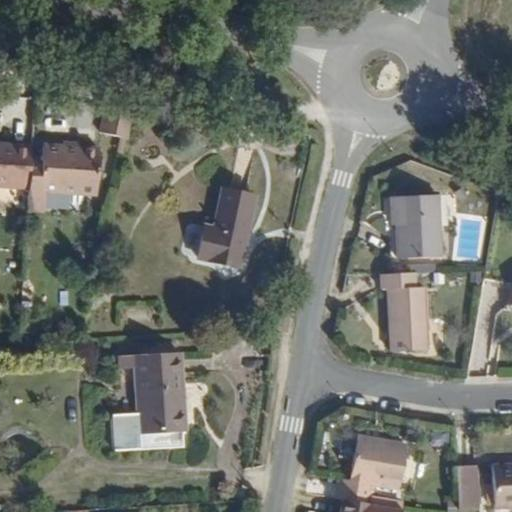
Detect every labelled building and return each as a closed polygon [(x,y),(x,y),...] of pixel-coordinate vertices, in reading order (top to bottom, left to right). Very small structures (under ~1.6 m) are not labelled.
[(119,132),(123,103),(97,98),(90,127),(108,130),(119,132)] [(106,146),(115,150),(119,132),(108,130),(106,146)] [(23,152),(23,141),(0,141),(0,186),(21,187),(23,152)] [(34,153),(23,152),(21,187),(34,190),(90,192),(92,145),(36,143),(34,153)] [(21,187),(21,205),(32,206),(34,190),(21,187)] [(244,266),(258,194),(226,188),(218,228),(208,225),(202,257),(244,266)] [(405,258),(409,257),(436,256),(448,256),(445,197),(404,199),(405,258)] [(409,271),(425,270),(436,270),(436,256),(409,257),(409,271)] [(409,271),(389,271),(389,291),(397,292),(398,350),(435,348),(434,290),(426,289),(425,270),(409,271)] [(179,425),(178,351),(130,353),(130,411),(106,413),(108,448),(176,443),(176,425),(179,425)] [(347,476),(343,496),(347,497),(379,503),(383,483),(405,487),(413,445),(365,436),(355,477),(347,476)] [(511,461),(497,462),(498,505),(511,504),(511,461)] [(476,465),(456,466),(458,507),(477,506),(476,465)] [(379,503),(347,497),(344,511),(406,511),(407,508),(379,503)]
